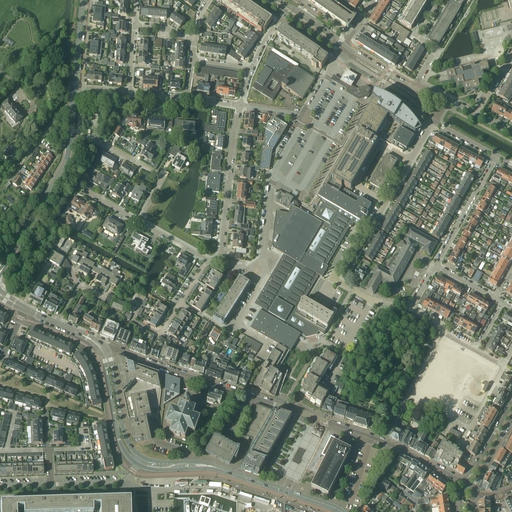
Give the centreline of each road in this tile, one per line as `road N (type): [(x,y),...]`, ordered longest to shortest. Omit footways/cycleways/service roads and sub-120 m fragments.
road 1 (residential): [(371,437),(107,349)]
road 2 (residential): [(236,325),(258,287),(271,178),(305,117)]
road 3 (tertiary): [(0,271),(61,171),(73,90)]
road 4 (residential): [(137,221),(161,177),(97,140),(98,91)]
road 5 (residential): [(220,263),(239,105)]
road 6 (residential): [(142,298),(133,320),(159,334),(207,260)]
road 7 (tertiary): [(341,511),(217,468)]
road 8 (residential): [(435,266),(496,157)]
